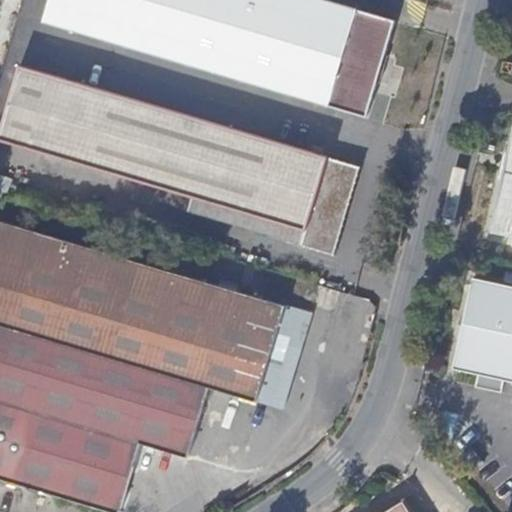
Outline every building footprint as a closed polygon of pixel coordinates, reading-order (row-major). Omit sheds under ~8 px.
[(0,0),(0,35),(10,0),(0,0)] [(371,118),(398,23),(322,0),(147,0),(133,48),(371,118)] [(362,169),(22,67),(1,139),(187,194),(310,230),(305,246),(338,255),(362,169)] [(511,235),(511,145),(494,231),(511,235)] [(310,230),(187,194),(182,211),(305,246),(310,230)] [(258,402),(286,304),(0,219),(0,352),(203,413),(210,388),(258,402)] [(511,287),(480,281),(459,371),(485,377),(509,382),(511,382),(511,287)] [(190,460),(203,413),(0,352),(0,481),(104,511),(123,511),(142,446),(190,460)] [(506,395),(509,382),(485,377),(482,390),(506,395)]
